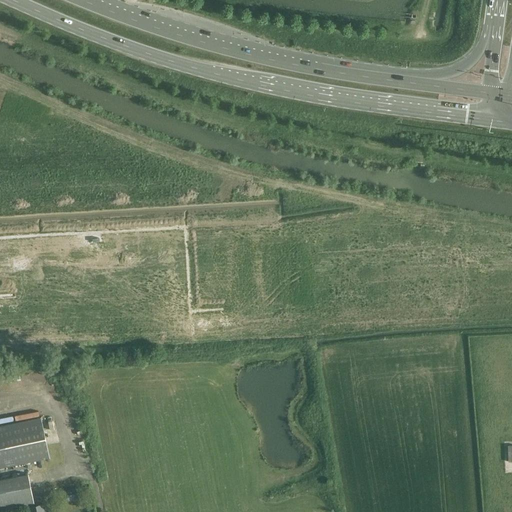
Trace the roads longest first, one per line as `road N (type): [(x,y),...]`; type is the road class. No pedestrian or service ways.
road 1 (primary): [(11,0),(211,74),(367,106),(495,121)]
road 2 (primary): [(423,85),(251,55),(78,0)]
road 3 (residential): [(309,270),(306,224),(290,214),(0,231)]
road 4 (residential): [(305,310),(0,334)]
road 5 (residential): [(309,270),(440,265),(444,291),(437,302),(305,310)]
